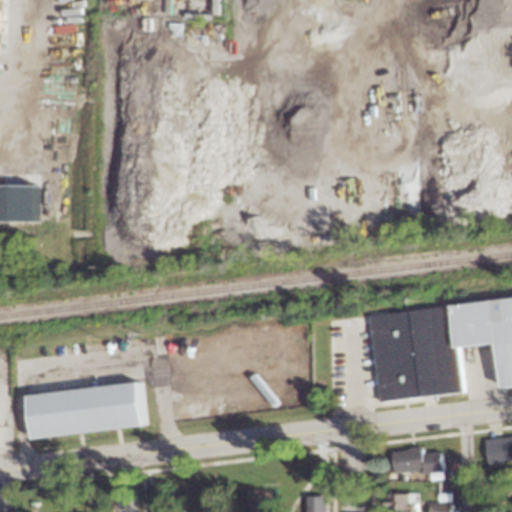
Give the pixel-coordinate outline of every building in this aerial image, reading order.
[(40,185),(0,184),(0,220),(40,221),(40,185)] [(511,298),(371,313),(380,401),(464,392),(459,347),(498,343),(503,387),(511,385),(511,298)] [(35,439),(146,426),(141,382),(30,395),(35,439)] [(488,464),(511,460),(511,437),(485,441),(488,464)] [(410,494),(387,493),(387,511),(418,511),(418,503),(409,503),(410,494)] [(307,511),(326,511),(327,495),(307,495),(307,511)] [(429,511),(450,511),(451,503),(430,503),(429,511)]
